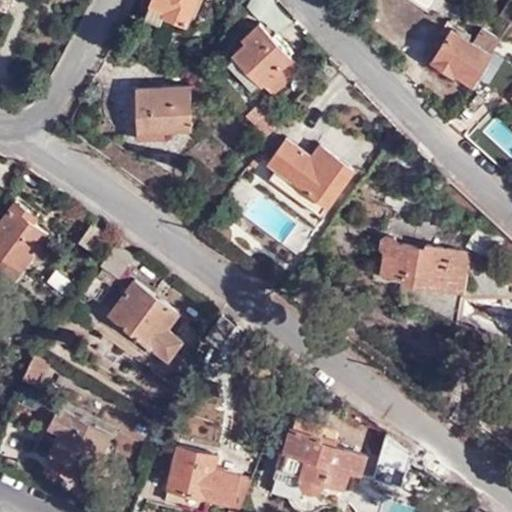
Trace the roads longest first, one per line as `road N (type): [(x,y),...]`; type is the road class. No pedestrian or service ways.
road 1 (residential): [(37,133),(511,495)]
road 2 (residential): [(511,205),(310,0)]
road 3 (residential): [(104,0),(37,133)]
